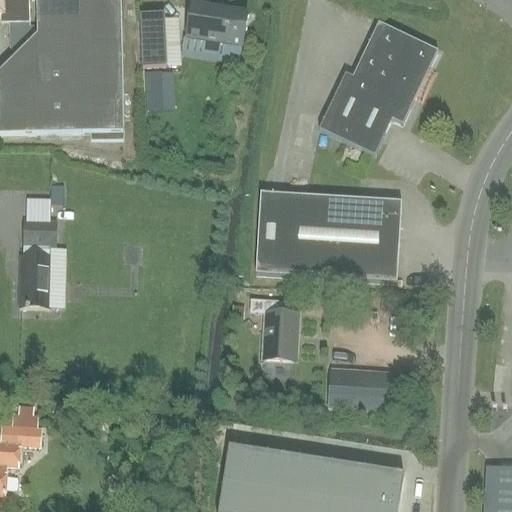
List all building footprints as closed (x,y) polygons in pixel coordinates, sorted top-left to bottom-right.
[(0,0),(0,16),(2,16),(2,24),(30,24),(30,18),(37,18),(38,38),(0,75),(0,138),(91,136),(91,144),(125,143),(121,0),(36,0),(37,1),(29,1),(29,0),(0,0)] [(248,15),(193,6),(187,41),(185,40),(183,53),(241,63),(248,15)] [(165,17),(141,18),(143,71),(168,70),(165,17)] [(375,159),(392,123),(403,128),(438,54),(379,26),(353,80),(346,77),(320,133),(375,159)] [(397,286),(402,206),(261,197),(256,277),(397,286)] [(49,312),(50,259),(50,250),(56,250),(56,225),(24,224),(23,259),(21,259),(20,311),(49,312)] [(276,304),(252,303),(251,315),(266,316),(264,363),(297,364),(299,317),(276,316),(276,304)] [(395,376),(331,372),(329,412),(393,416),(395,376)] [(38,418),(13,417),(12,430),(37,431),(38,418)] [(43,432),(13,430),(2,429),(1,446),(0,445),(0,509),(4,509),(8,469),(20,469),(21,448),(42,449),(43,432)] [(399,511),(405,478),(229,450),(219,511),(399,511)] [(511,511),(511,470),(484,469),(481,511),(511,511)]
